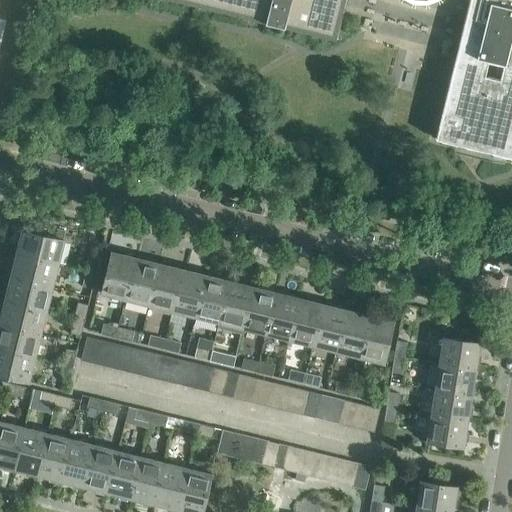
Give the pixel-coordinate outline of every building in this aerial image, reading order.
[(511,0),(168,0),(335,41),(345,0),(469,0),(435,139),(511,158),(511,0)] [(23,230),(17,254),(58,264),(64,240),(23,230)] [(102,293),(125,299),(135,258),(112,252),(102,293)] [(17,254),(11,277),(52,287),(58,264),(17,254)] [(90,256),(86,271),(96,273),(100,258),(90,256)] [(125,299),(149,305),(159,264),(135,258),(125,299)] [(149,305),(172,311),(182,269),(159,264),(149,305)] [(172,311),(196,317),(206,275),(182,269),(172,311)] [(96,273),(86,271),(82,286),(92,289),(96,273)] [(196,317),(219,322),(229,281),(206,275),(196,317)] [(11,277),(5,301),(46,311),(52,287),(11,277)] [(219,322),(243,328),(253,287),(229,281),(219,322)] [(243,328),(266,334),(276,293),(253,287),(243,328)] [(266,334),(289,340),(300,298),(276,293),(266,334)] [(289,340),(313,345),(323,304),(300,298),(289,340)] [(5,301),(0,321),(0,324),(41,334),(46,311),(5,301)] [(78,302),(74,318),(85,320),(88,305),(78,302)] [(313,345),(336,351),(347,310),(323,304),(313,345)] [(336,351),(360,357),(370,316),(347,310),(336,351)] [(370,316),(360,357),(383,363),(394,321),(370,316)] [(85,320),(74,318),(71,333),(81,336),(85,320)] [(0,324),(0,349),(35,358),(41,334),(0,324)] [(101,334),(116,337),(118,327),(104,324),(101,334)] [(118,327),(116,337),(132,341),(134,331),(118,327)] [(148,345),(163,349),(165,339),(150,335),(148,345)] [(81,360),(93,363),(99,340),(87,337),(81,360)] [(443,337),(439,365),(475,370),(479,344),(480,344),(480,343),(443,337)] [(165,339),(163,349),(178,353),(181,343),(165,339)] [(93,363),(105,366),(110,342),(99,340),(93,363)] [(397,341),(394,356),(405,358),(407,342),(397,341)] [(105,366),(116,369),(122,345),(110,342),(105,366)] [(116,369),(128,372),(134,348),(122,345),(116,369)] [(194,357),(210,361),(212,350),(197,347),(194,357)] [(128,372),(140,374),(146,351),(134,348),(128,372)] [(35,358),(0,349),(0,374),(29,382),(35,358)] [(67,349),(63,365),(73,367),(77,352),(67,349)] [(212,350),(210,361),(233,366),(236,356),(212,350)] [(140,374),(151,377),(157,354),(146,351),(140,374)] [(151,377),(163,380),(169,357),(157,354),(151,377)] [(405,358),(394,356),(392,372),(402,374),(405,358)] [(163,380),(175,383),(181,360),(169,357),(163,380)] [(241,368),(257,372),(259,362),(244,358),(241,368)] [(175,383),(187,386),(192,363),(181,360),(175,383)] [(259,362),(257,372),(272,376),(274,366),(259,362)] [(187,386),(198,389),(204,365),(192,363),(187,386)] [(73,367),(63,365),(59,380),(69,382),(73,367)] [(198,389),(210,392),(216,368),(204,365),(198,389)] [(439,365),(435,390),(471,396),(475,370),(439,365)] [(210,392),(221,394),(227,371),(216,368),(210,392)] [(288,380),(304,384),(306,373),(291,370),(288,380)] [(221,394),(234,397),(239,374),(227,371),(221,394)] [(306,373),(304,384),(319,387),(321,377),(306,373)] [(234,397),(245,400),(251,377),(239,374),(234,397)] [(245,400),(257,403),(263,380),(251,377),(245,400)] [(0,391),(7,393),(10,383),(0,380),(0,391)] [(257,403),(269,406),(275,383),(263,380),(257,403)] [(335,392),(351,395),(353,385),(337,381),(335,392)] [(10,383),(7,393),(23,397),(25,387),(10,383)] [(269,406),(281,409),(286,386),(275,383),(269,406)] [(353,385),(351,395),(366,399),(368,389),(353,385)] [(281,409),(292,412),(298,389),(286,386),(281,409)] [(292,412),(304,415),(310,391),(298,389),(292,412)] [(435,390),(431,416),(467,421),(471,396),(435,390)] [(39,401),(54,405),(57,395),(42,391),(39,401)] [(304,415),(316,418),(321,394),(310,391),(304,415)] [(389,392),(386,408),(397,410),(399,394),(389,392)] [(316,418),(327,420),(333,397),(321,394),(316,418)] [(57,395),(54,405),(70,409),(72,398),(57,395)] [(87,407),(103,411),(105,401),(90,397),(87,407)] [(327,420),(339,423),(345,400),(333,397),(327,420)] [(339,423),(351,426),(356,403),(345,400),(339,423)] [(105,401),(103,411),(118,415),(121,404),(105,401)] [(351,426),(362,429),(368,406),(356,403),(351,426)] [(368,406),(362,429),(374,432),(380,409),(368,406)] [(135,419),(150,422),(152,412),(137,408),(135,419)] [(397,410),(386,408),(384,423),(394,425),(397,410)] [(150,422),(173,428),(176,418),(152,412),(150,422)] [(467,421),(431,416),(427,441),(463,447),(464,446),(463,446),(467,421)] [(173,428),(197,434),(199,424),(176,418),(173,428)] [(0,422),(0,465),(14,469),(24,427),(0,422)] [(199,424),(197,434),(212,438),(214,428),(199,424)] [(14,469),(37,474),(47,433),(24,427),(14,469)] [(217,453),(228,456),(234,432),(223,429),(217,453)] [(228,456),(240,458),(245,435),(234,432),(228,456)] [(37,474),(60,480),(71,439),(47,433),(37,474)] [(240,458),(251,461),(257,438),(245,435),(240,458)] [(251,461),(262,464),(268,441),(257,438),(251,461)] [(60,480),(84,486),(94,445),(71,439),(60,480)] [(262,464),(274,467),(280,443),(268,441),(262,464)] [(274,467),(285,470),(291,446),(280,443),(274,467)] [(84,486),(107,492),(118,451),(94,445),(84,486)] [(285,470),(297,472),(302,449),(291,446),(285,470)] [(297,472),(308,475),(314,452),(302,449),(297,472)] [(107,492),(131,498),(141,457),(118,451),(107,492)] [(308,475),(320,478),(325,455),(314,452),(308,475)] [(320,478),(331,481),(337,457),(325,455),(320,478)] [(131,498),(154,504),(165,463),(141,457),(131,498)] [(331,481),(342,484),(348,460),(337,457),(331,481)] [(342,484),(354,486),(359,463),(348,460),(342,484)] [(154,504),(178,510),(188,468),(165,463),(154,504)] [(359,463),(354,486),(365,489),(371,466),(359,463)] [(421,481),(416,508),(444,511),(452,511),(457,488),(457,487),(430,482),(432,470),(415,467),(413,480),(421,481)] [(188,468),(178,510),(187,511),(202,511),(212,474),(188,468)] [(374,485),(372,499),(382,501),(385,486),(374,485)] [(380,511),(382,501),(372,499),(369,511),(380,511)]
